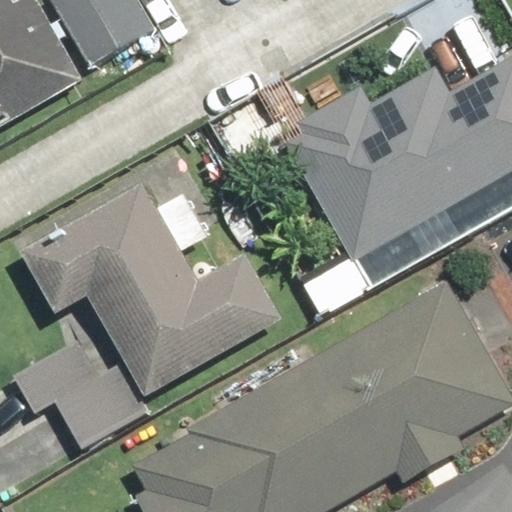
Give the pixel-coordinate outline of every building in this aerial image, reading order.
[(0,0),(0,140),(93,84),(41,0),(0,0)] [(148,0),(59,0),(99,66),(165,27),(148,0)] [(379,94),(300,134),(366,265),(511,191),(511,72),(457,100),(447,78),(386,108),(379,94)] [(119,333),(39,377),(81,453),(308,327),(268,255),(215,285),(161,188),(28,261),(63,326),(103,304),(119,333)] [(327,511),(511,408),(511,354),(475,290),(151,472),(174,511),(327,511)]
